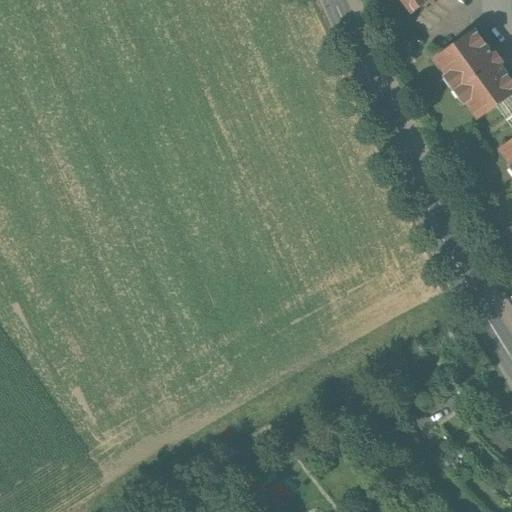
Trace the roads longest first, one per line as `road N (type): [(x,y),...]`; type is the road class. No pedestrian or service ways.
road 1 (secondary): [(329,0),(476,307),(511,361)]
road 2 (track): [(0,325),(132,504)]
